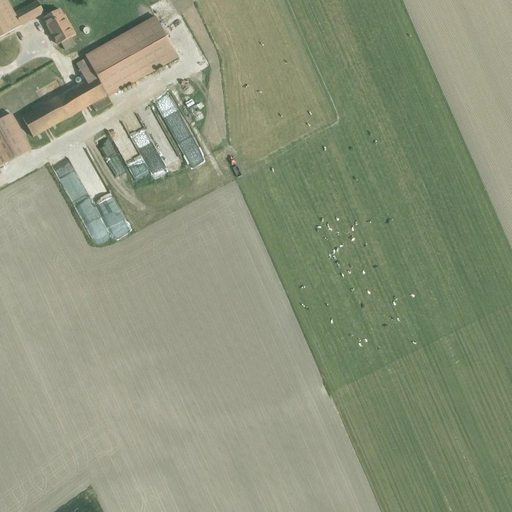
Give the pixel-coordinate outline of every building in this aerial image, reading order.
[(7,0),(0,0),(0,37),(21,25),(15,13),(7,0)] [(38,1),(15,13),(21,25),(22,26),(44,13),(38,1)] [(44,19),(58,45),(61,43),(66,51),(76,45),(71,37),(74,35),(60,10),(44,19)] [(76,64),(85,81),(22,117),(34,138),(92,105),(96,112),(112,103),(108,98),(179,58),(156,16),(85,56),(86,58),(76,64)] [(11,113),(0,119),(0,166),(32,149),(11,113)] [(186,137),(169,146),(176,159),(193,150),(186,137)] [(122,180),(100,139),(90,145),(112,186),(122,180)] [(87,242),(120,223),(77,147),(59,157),(85,202),(69,211),(87,242)] [(123,169),(127,182),(143,177),(139,164),(123,169)]
